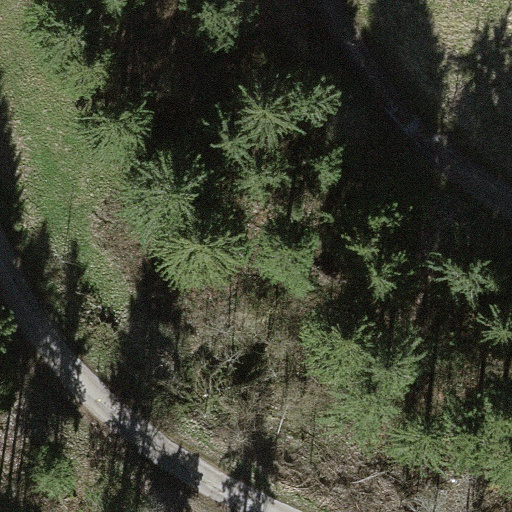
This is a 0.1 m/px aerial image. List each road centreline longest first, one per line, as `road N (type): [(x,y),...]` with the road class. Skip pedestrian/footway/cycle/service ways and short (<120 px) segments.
road 1 (unclassified): [(272,511),(195,472),(121,419),(67,366),(0,260)]
road 2 (track): [(511,217),(428,155),(331,33),(317,0)]
